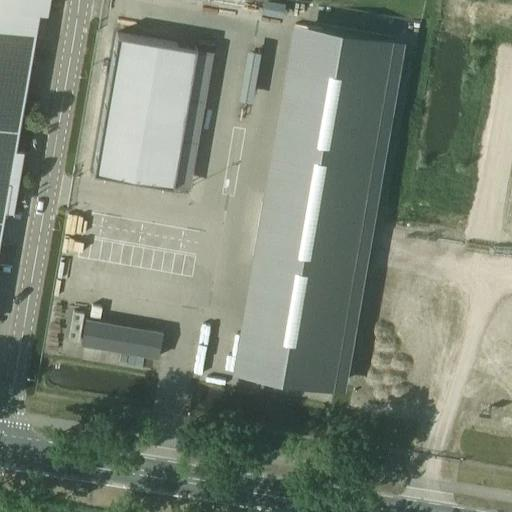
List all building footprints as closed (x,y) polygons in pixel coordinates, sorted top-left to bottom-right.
[(0,0),(0,227),(3,208),(11,209),(18,169),(10,167),(37,11),(46,12),(47,0),(0,0)] [(274,250),(258,247),(236,368),(334,385),(395,38),(296,20),(265,200),(282,203),(274,250)] [(117,34),(93,173),(173,186),(196,48),(117,34)] [(264,200),(256,247),(274,250),(282,203),(264,200)] [(165,331),(85,318),(80,344),(161,358),(165,331)]
